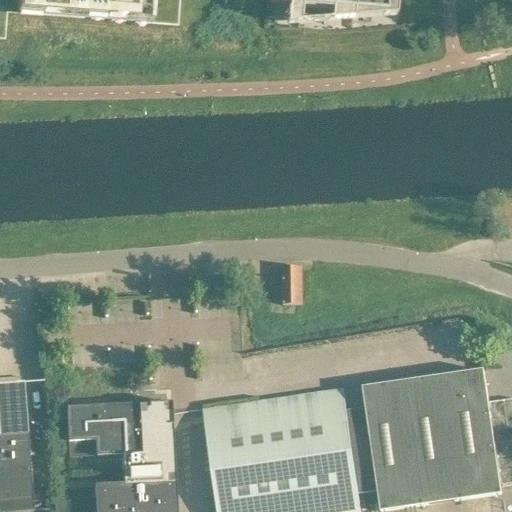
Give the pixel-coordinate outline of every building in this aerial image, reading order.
[(0,0),(0,39),(6,40),(8,13),(182,27),(183,0),(0,0)] [(268,0),(268,4),(386,14),(386,0),(268,0)] [(301,268),(282,268),(283,306),(296,306),(302,305),(301,272),(301,268)] [(344,392),(204,412),(207,432),(218,511),(360,511),(358,495),(369,493),(370,501),(371,506),(380,505),(381,511),(386,511),(482,498),(502,495),(501,486),(511,484),(511,400),(489,403),(484,371),(363,389),(343,392),(344,392)] [(94,497),(53,504),(53,511),(175,511),(171,404),(161,405),(160,402),(137,403),(137,405),(102,407),(66,409),(68,443),(95,442),(96,457),(105,457),(121,456),(122,487),(94,487),(94,497)] [(0,511),(22,511),(33,511),(27,435),(0,436),(0,511)] [(43,491),(33,492),(33,502),(44,501),(43,491)]
